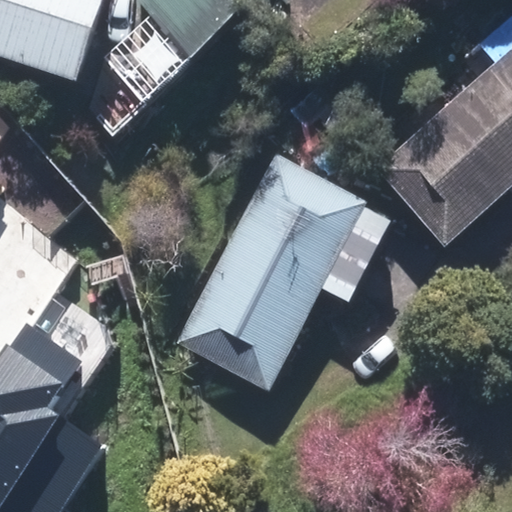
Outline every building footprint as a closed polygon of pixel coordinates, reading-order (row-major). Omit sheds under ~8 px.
[(0,0),(0,64),(79,93),(111,0),(0,0)] [(100,69),(146,115),(245,16),(231,0),(146,0),(143,2),(140,6),(156,24),(100,69)] [(511,60),(381,178),(449,254),(511,198),(511,60)] [(179,347),(271,395),(368,212),(276,163),(179,347)] [(0,511),(59,511),(103,445),(48,409),(80,359),(24,324),(0,361),(0,511)]
